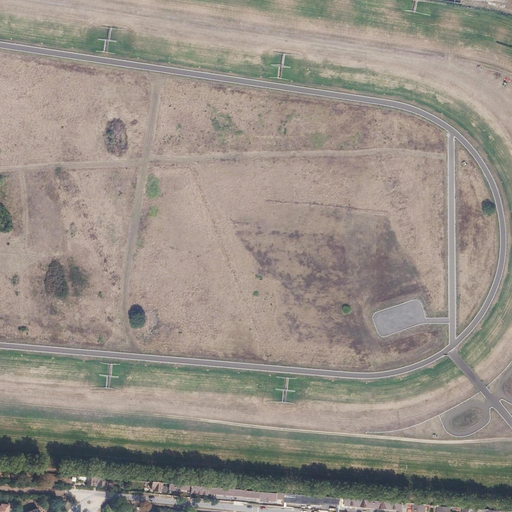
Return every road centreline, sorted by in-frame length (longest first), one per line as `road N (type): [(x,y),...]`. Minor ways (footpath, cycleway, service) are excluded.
road 1 (unknown): [(0,436),(511,479)]
road 2 (unknown): [(511,41),(266,0)]
road 3 (residential): [(279,511),(95,494)]
